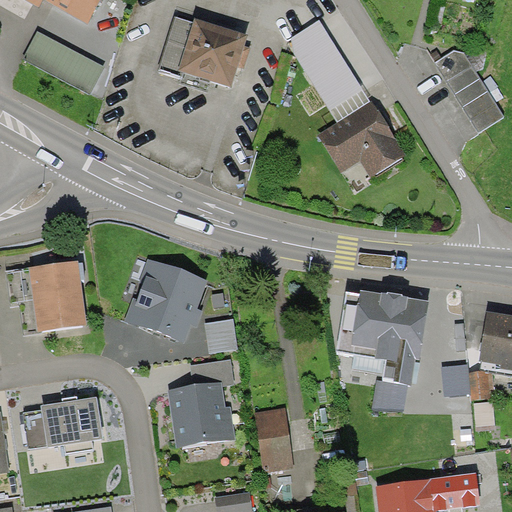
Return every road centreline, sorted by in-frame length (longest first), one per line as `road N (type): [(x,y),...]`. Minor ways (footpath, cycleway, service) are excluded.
road 1 (primary): [(70,155),(152,195),(282,241),(478,266)]
road 2 (residential): [(478,266),(471,194),(346,0)]
road 3 (residential): [(150,511),(131,393),(107,371),(80,366),(0,379)]
